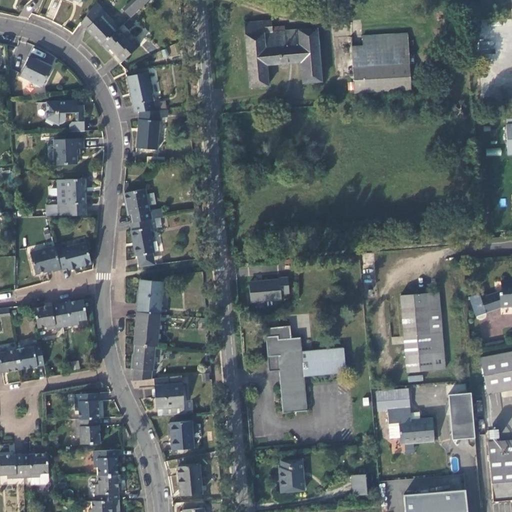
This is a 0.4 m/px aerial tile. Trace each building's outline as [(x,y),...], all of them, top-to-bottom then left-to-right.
[(147,6),(141,0),(136,0),(121,15),(129,23),(147,6)] [(278,7),(276,7),(275,8),(274,11),(276,14),(278,15),(281,15),(283,12),(283,9),(281,7),(278,7)] [(95,8),(80,28),(101,49),(118,34),(119,33),(95,8)] [(271,21),(244,23),(250,88),(269,87),(267,67),(301,64),(303,83),(323,81),(318,29),(287,32),(286,26),(272,27),(271,21)] [(133,43),(129,46),(118,34),(101,49),(107,56),(110,54),(122,67),(140,51),(133,43)] [(408,34),(362,36),(363,47),(353,47),(355,93),(411,90),(408,34)] [(29,62),(20,81),(41,92),(50,73),(29,62)] [(147,77),(126,82),(133,117),(138,117),(159,115),(158,105),(153,105),(147,77)] [(77,107),(46,108),(45,124),(44,126),(51,131),(53,129),(57,131),(62,129),(64,125),(65,118),(74,118),(75,126),(71,126),(68,130),(68,135),(71,137),(84,137),(82,114),(77,114),(77,107)] [(135,153),(156,155),(159,115),(138,117),(135,153)] [(511,125),(499,126),(501,156),(511,155),(511,125)] [(53,145),(54,171),(76,170),(75,154),(82,154),(82,144),(53,145)] [(83,185),(58,186),(59,210),(45,211),(46,222),(85,221),(83,185)] [(144,194),(123,198),(127,221),(129,220),(131,229),(153,225),(151,216),(149,216),(144,194)] [(154,258),(150,235),(155,234),(153,225),(131,229),(128,229),(134,262),(138,261),(140,270),(156,267),(154,258)] [(67,272),(68,274),(91,268),(85,248),(62,254),(67,272)] [(53,251),(29,257),(35,279),(51,275),(51,277),(67,272),(62,254),(61,250),(54,252),(53,251)] [(272,286),(242,288),(244,307),(273,305),(274,299),(283,298),(282,282),(272,286)] [(511,284),(496,285),(496,295),(476,301),(480,315),(497,310),(511,309),(511,284)] [(162,287),(139,285),(136,317),(158,320),(162,287)] [(431,296),(393,299),(399,375),(437,372),(431,296)] [(62,333),(78,331),(78,327),(86,325),(83,305),(58,310),(62,333)] [(34,313),(37,334),(45,332),(46,336),(62,333),(58,310),(34,313)] [(8,314),(0,314),(0,322),(9,322),(8,314)] [(136,317),(132,350),(134,350),(153,352),(155,352),(158,320),(136,317)] [(293,346),(282,347),(281,333),(256,335),(257,349),(258,349),(259,364),(271,363),(275,421),(300,419),(297,386),(340,382),(338,357),(294,361),(293,346)] [(19,375),(43,371),(39,347),(23,350),(23,353),(15,355),(19,375)] [(130,387),(150,384),(153,352),(134,350),(133,366),(131,366),(130,375),(131,375),(130,387)] [(511,352),(474,359),(481,397),(511,391),(511,352)] [(5,353),(0,354),(0,378),(1,379),(19,375),(15,355),(6,357),(5,353)] [(181,389),(153,391),(155,421),(183,419),(181,389)] [(449,395),(453,439),(476,437),(472,393),(449,395)] [(77,416),(77,425),(98,424),(97,399),(73,400),(74,416),(77,416)] [(491,401),(491,410),(501,411),(501,401),(491,401)] [(403,403),(381,405),(382,423),(394,422),(395,442),(428,440),(426,418),(415,418),(415,414),(404,415),(403,403)] [(77,425),(74,425),(75,441),(78,441),(79,450),(99,449),(98,424),(77,425)] [(190,427),(169,428),(171,455),(192,454),(190,427)] [(488,430),(489,439),(499,439),(498,429),(488,430)] [(506,445),(481,447),(486,507),(511,505),(511,506),(511,438),(505,439),(506,445)] [(115,456),(92,457),(93,473),(96,473),(97,482),(116,480),(115,456)] [(47,479),(46,459),(22,460),(22,484),(30,483),(30,489),(44,488),(47,486),(46,479),(47,479)] [(22,460),(0,460),(0,481),(6,481),(6,484),(22,484),(22,460)] [(299,496),(296,464),(274,466),(275,472),(272,472),(274,498),(299,496)] [(199,470),(177,472),(179,501),(201,500),(199,470)] [(359,479),(345,480),(347,500),(361,498),(359,479)] [(111,506),(118,505),(116,480),(97,482),(97,490),(94,490),(95,507),(111,506)]
